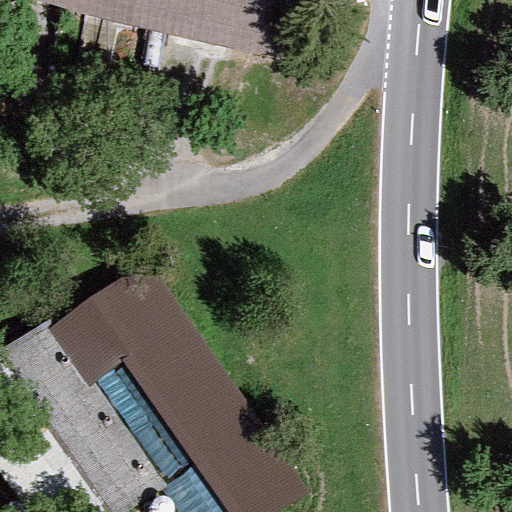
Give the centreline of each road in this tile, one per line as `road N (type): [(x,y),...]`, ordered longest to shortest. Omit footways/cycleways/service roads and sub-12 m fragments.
road 1 (primary): [(413,0),(404,316),(423,511)]
road 2 (track): [(0,217),(280,182),(346,104),(367,0)]
